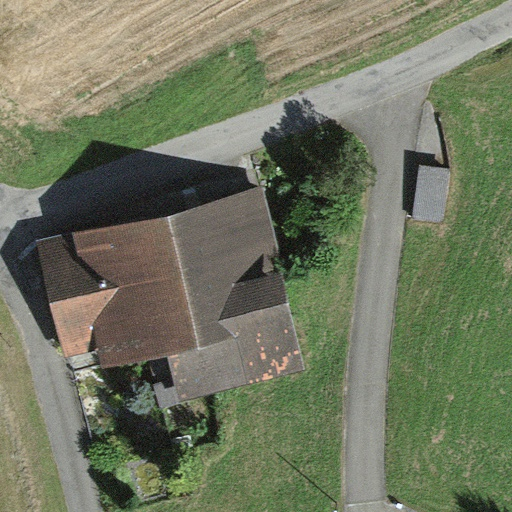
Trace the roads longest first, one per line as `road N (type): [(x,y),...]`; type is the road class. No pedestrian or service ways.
road 1 (track): [(511,20),(0,227)]
road 2 (residential): [(0,215),(76,511)]
